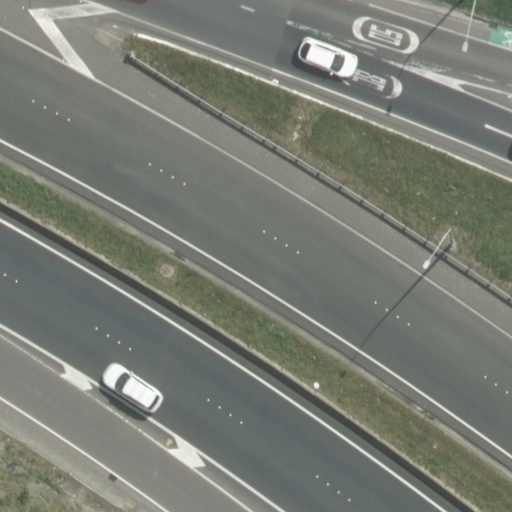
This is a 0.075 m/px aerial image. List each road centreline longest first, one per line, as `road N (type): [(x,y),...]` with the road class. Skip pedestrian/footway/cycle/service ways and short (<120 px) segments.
road 1 (motorway): [(0,94),(234,220),(511,399)]
road 2 (motorway): [(353,511),(114,350),(0,288)]
road 3 (trunk): [(209,511),(0,364)]
road 4 (trunk): [(277,44),(511,139)]
road 5 (trunk): [(277,44),(511,96)]
road 6 (trunk): [(158,0),(277,44)]
